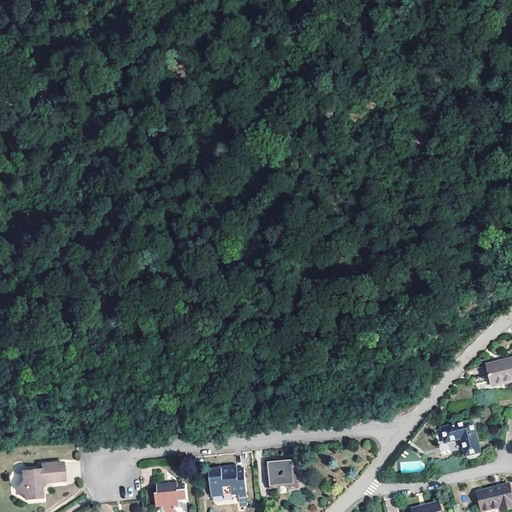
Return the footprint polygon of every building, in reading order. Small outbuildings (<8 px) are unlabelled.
[(416,348),(407,345),(404,355),(414,358),(416,348)] [(511,358),(488,364),(492,384),(511,379),(511,358)] [(471,418),(440,425),(443,440),(460,436),(465,454),(479,451),(471,418)] [(400,461),(400,472),(423,471),(422,453),(407,454),(407,461),(400,461)] [(291,464),(266,467),(268,492),(279,491),(279,496),(284,496),(284,491),(286,490),(286,492),(296,491),(295,478),(292,478),(291,464)] [(42,472),(21,474),(21,485),(15,491),(22,497),(22,502),(40,500),(39,490),(44,486),(64,484),(63,465),(42,467),(42,472)] [(234,469),(207,471),(209,500),(237,498),(237,506),(245,506),(242,471),(234,472),(234,469)] [(511,506),(507,483),(475,490),(479,509),(498,505),(499,510),(511,507),(511,506)] [(185,503),(184,488),(156,490),(157,497),(153,497),(154,510),(161,509),(161,511),(160,511),(173,511),(178,510),(177,504),(185,503)] [(441,511),(439,501),(411,508),(412,511),(441,511)]
